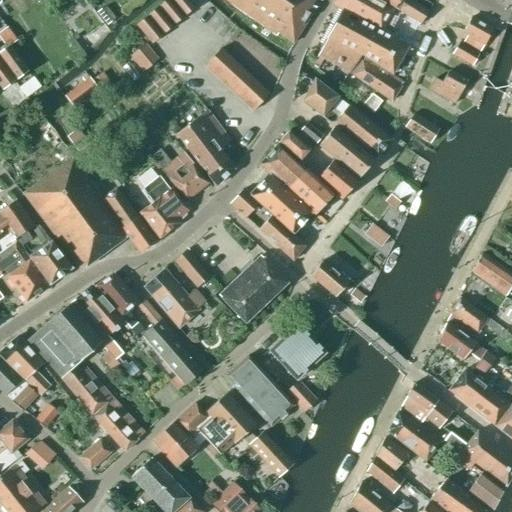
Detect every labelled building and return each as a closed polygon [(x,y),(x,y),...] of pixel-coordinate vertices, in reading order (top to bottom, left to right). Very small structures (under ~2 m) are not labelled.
[(186,0),(165,0),(136,25),(151,44),(193,8),(186,0)] [(314,0),(223,0),(230,4),(275,36),(277,34),(292,44),(314,8),(310,6),(314,0)] [(391,8),(376,0),(333,0),(331,4),(359,19),(379,30),(391,8)] [(380,0),(394,8),(390,14),(415,30),(428,11),(411,0),(380,0)] [(407,47),(383,34),(341,11),(326,38),(329,40),(320,57),(349,73),(361,55),(391,74),(407,47)] [(484,47),(492,29),(471,17),(462,34),(466,37),(463,43),(479,52),(483,46),(484,47)] [(6,29),(0,30),(0,46),(10,43),(6,29)] [(478,54),(458,42),(450,55),(470,66),(478,54)] [(157,59),(144,43),(129,56),(143,72),(157,59)] [(27,72),(8,46),(0,51),(0,60),(15,81),(27,72)] [(268,93),(220,48),(203,66),(251,112),(268,93)] [(402,83),(383,71),(364,58),(352,75),(390,102),(402,83)] [(13,81),(6,71),(0,62),(0,87),(1,90),(13,81)] [(454,104),(468,80),(448,71),(441,83),(434,78),(428,89),(454,104)] [(98,90),(89,78),(64,96),(73,108),(98,90)] [(301,102),(321,119),(338,98),(313,80),(312,81),(301,102)] [(373,112),(381,101),(371,94),(362,104),(373,112)] [(348,106),(333,125),(377,160),(392,141),(348,106)] [(230,142),(217,126),(206,111),(175,135),(188,151),(215,186),(232,170),(219,151),(230,142)] [(429,143),(437,130),(413,114),(404,127),(429,143)] [(315,144),(322,136),(306,123),(299,131),(315,144)] [(46,145),(53,139),(40,124),(34,130),(46,145)] [(333,127),(318,146),(358,179),(373,161),(333,127)] [(276,144),(297,163),(309,150),(288,131),(276,144)] [(310,175),(297,163),(276,144),(258,165),(273,177),(292,195),(310,175)] [(185,201),(207,184),(192,164),(191,164),(182,153),(169,164),(160,151),(150,157),(185,201)] [(101,199),(71,158),(22,194),(80,271),(127,236),(101,199)] [(341,200),(356,181),(331,161),(321,173),(307,161),(302,168),(341,200)] [(292,234),(310,214),(267,175),(249,195),(292,234)] [(310,175),(292,195),(314,216),(333,195),(310,175)] [(142,190),(152,203),(139,213),(158,239),(177,224),(175,221),(177,219),(180,219),(184,216),(185,213),(187,211),(170,188),(168,190),(158,177),(142,190)] [(154,242),(115,188),(101,199),(127,236),(139,253),(154,242)] [(245,218),(258,204),(242,189),(229,204),(245,218)] [(396,200),(394,198),(390,195),(384,202),(394,210),(400,203),(396,200)] [(14,240),(32,227),(14,201),(0,211),(0,250),(9,243),(4,235),(9,232),(14,240)] [(292,261),(304,246),(270,216),(257,230),(292,261)] [(50,243),(42,232),(38,226),(27,234),(37,248),(29,254),(30,256),(28,258),(48,285),(70,269),(50,243)] [(4,269),(20,258),(10,244),(0,250),(0,275),(5,272),(4,269)] [(374,257),(361,247),(357,253),(369,263),(374,257)] [(196,288),(208,278),(185,250),(173,261),(196,288)] [(505,296),(511,284),(511,275),(481,254),(471,272),(505,296)] [(244,323),(286,284),(259,256),(218,296),(244,323)] [(25,302),(48,285),(29,260),(6,277),(25,302)] [(335,298),(347,284),(321,261),(309,276),(335,298)] [(356,272),(344,262),(336,272),(348,282),(356,272)] [(196,309),(204,303),(193,290),(185,296),(162,270),(143,288),(177,328),(197,310),(196,309)] [(129,329),(136,323),(126,312),(137,302),(113,273),(93,287),(119,317),(129,329)] [(74,300),(67,305),(99,343),(100,343),(113,360),(121,354),(106,336),(123,323),(118,316),(91,285),(74,300)] [(364,297),(354,289),(349,295),(359,303),(364,297)] [(503,331),(487,319),(458,298),(445,321),(470,340),(483,325),(507,342),(511,338),(503,331)] [(158,318),(144,301),(137,306),(151,323),(158,318)] [(46,323),(46,324),(79,361),(99,343),(67,305),(46,323)] [(183,386),(201,370),(181,348),(183,347),(160,320),(141,336),(175,376),(169,380),(177,390),(183,385),(183,386)] [(295,379),(323,354),(308,337),(310,335),(297,322),(267,350),(295,379)] [(436,341),(463,360),(467,353),(478,361),(473,368),(482,375),(494,359),(445,323),(436,341)] [(65,385),(80,371),(74,365),(79,361),(46,324),(26,341),(60,379),(65,385)] [(40,395),(49,387),(34,372),(41,365),(16,337),(0,351),(0,356),(24,380),(40,395)] [(111,371),(118,366),(107,353),(100,358),(111,371)] [(254,410),(277,389),(247,356),(223,376),(254,410)] [(36,395),(20,380),(0,360),(0,391),(5,396),(21,410),(36,395)] [(84,368),(80,371),(65,385),(90,415),(111,398),(84,368)] [(503,415),(510,405),(498,396),(463,370),(447,391),(484,420),(494,426),(503,415)] [(511,380),(498,396),(510,405),(511,405),(511,380)] [(302,413),(315,400),(298,382),(284,394),(302,413)] [(413,383),(398,410),(418,426),(424,418),(438,429),(451,412),(436,401),(413,383)] [(293,406),(277,389),(254,410),(269,427),(293,406)] [(92,417),(109,436),(125,422),(127,425),(132,421),(112,399),(92,417)] [(196,430),(199,433),(232,471),(234,469),(258,495),(291,465),(250,420),(247,423),(228,401),(196,430)] [(190,441),(199,433),(196,430),(195,430),(208,418),(194,403),(173,422),(151,441),(175,467),(178,464),(181,464),(185,461),(185,458),(196,448),(190,441)] [(57,412),(47,404),(34,420),(44,427),(57,412)] [(511,405),(510,405),(503,415),(494,426),(511,440),(511,405)] [(440,442),(418,426),(398,410),(386,432),(424,462),(427,459),(430,461),(433,457),(430,455),(440,442)] [(15,460),(20,457),(15,450),(27,440),(11,421),(0,429),(0,441),(5,447),(15,460)] [(143,433),(132,421),(127,425),(125,422),(109,436),(123,452),(136,440),(143,433)] [(504,487),(511,471),(511,458),(476,431),(463,448),(459,445),(461,442),(449,433),(443,441),(451,447),(448,451),(456,457),(454,459),(468,470),(473,463),(504,487)] [(385,437),(374,457),(383,464),(393,472),(407,454),(385,437)] [(89,470),(109,453),(99,440),(79,457),(89,470)] [(39,441),(30,448),(41,460),(49,451),(39,441)] [(402,480),(383,464),(374,457),(365,472),(392,493),(402,480)] [(162,511),(200,511),(179,488),(180,488),(178,486),(177,487),(169,478),(170,477),(168,476),(167,476),(150,458),(130,477),(162,511)] [(0,504),(2,506),(28,485),(13,466),(0,476),(0,504)] [(489,511),(490,511),(502,490),(471,467),(467,474),(475,480),(465,493),(489,511)] [(443,511),(488,511),(445,479),(428,500),(443,511)] [(216,511),(231,511),(247,497),(233,482),(210,505),(216,511)] [(398,511),(389,505),(389,504),(361,482),(349,506),(356,511),(398,511)] [(33,511),(43,504),(28,485),(2,506),(6,511),(33,511)] [(70,511),(81,502),(67,488),(40,511),(70,511)] [(259,511),(261,511),(247,497),(231,511),(259,511)] [(443,511),(429,502),(421,511),(443,511)]
